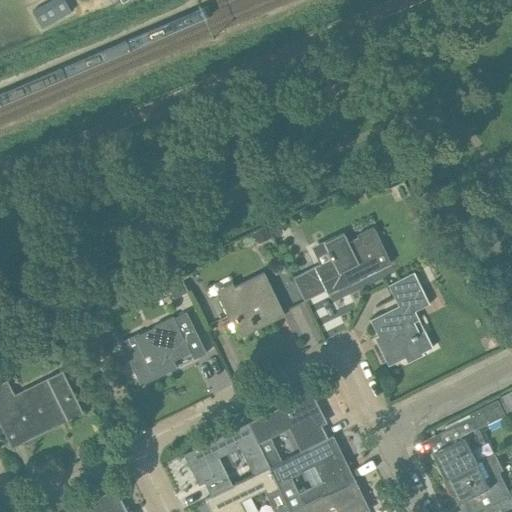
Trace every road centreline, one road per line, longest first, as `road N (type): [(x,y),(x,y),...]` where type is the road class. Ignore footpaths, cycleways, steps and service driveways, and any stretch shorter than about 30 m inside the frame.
road 1 (unclassified): [(0,173),(406,0)]
road 2 (residential): [(138,442),(314,357),(338,355),(350,363),(381,429)]
road 3 (residential): [(2,511),(138,442)]
road 4 (residential): [(381,429),(511,363)]
